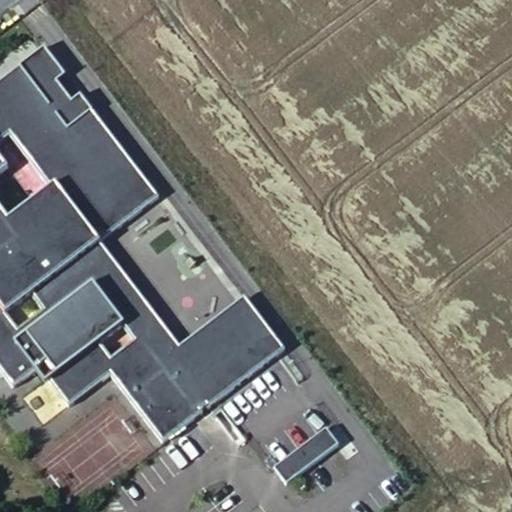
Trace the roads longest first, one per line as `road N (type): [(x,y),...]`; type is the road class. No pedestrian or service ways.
road 1 (unknown): [(44,0),(104,96),(318,382)]
road 2 (unknown): [(310,511),(226,468),(191,476),(186,511)]
road 3 (unknown): [(318,382),(361,445),(360,471),(316,511)]
